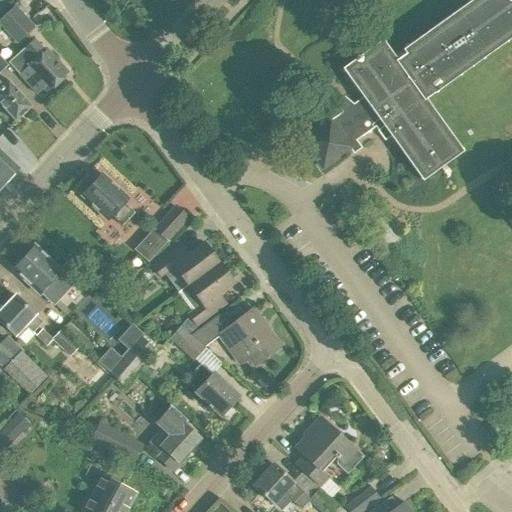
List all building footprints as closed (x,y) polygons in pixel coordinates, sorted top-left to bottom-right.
[(511,0),(471,0),(402,49),(402,51),(395,56),(383,39),(355,59),(354,58),(341,67),(362,98),(353,104),(342,95),(334,104),(341,113),(331,120),(331,119),(302,140),(322,168),(349,149),(353,154),(361,148),(355,140),(374,127),(377,130),(376,130),(383,141),(390,136),(422,181),(463,152),(425,99),(511,37),(511,0)] [(0,26),(16,44),(35,27),(15,5),(0,18),(0,26)] [(43,50),(33,38),(21,49),(32,61),(25,67),(47,91),(67,73),(45,49),(43,50)] [(1,84),(0,82),(0,104),(15,120),(32,104),(8,78),(1,84)] [(0,187),(17,168),(0,152),(0,187)] [(121,226),(134,213),(124,204),(128,199),(102,176),(82,197),(107,221),(111,217),(121,226)] [(166,242),(189,218),(175,205),(152,229),(166,242)] [(384,252),(400,240),(381,215),(365,227),(384,252)] [(189,286),(219,264),(205,244),(184,259),(177,250),(153,267),(161,278),(175,268),(189,286)] [(56,269),(34,248),(14,270),(40,295),(53,308),(79,278),(62,262),(56,269)] [(234,284),(219,264),(189,286),(178,294),(192,312),(189,315),(196,326),(220,308),(213,299),(234,284)] [(116,303),(125,315),(138,306),(129,294),(116,303)] [(31,333),(42,322),(36,316),(16,297),(0,313),(0,323),(15,338),(25,327),(31,333)] [(233,325),(223,312),(190,337),(203,348),(217,337),(234,360),(244,352),(254,365),(281,346),(253,310),(233,325)] [(193,360),(203,349),(203,348),(190,337),(189,335),(193,331),(184,320),(168,339),(193,360)] [(80,346),(61,328),(51,338),(41,329),(34,336),(45,347),(51,340),(69,357),(80,346)] [(0,342),(0,366),(0,367),(19,348),(7,336),(0,342)] [(144,365),(127,349),(120,357),(110,348),(97,362),(124,386),(144,365)] [(97,392),(111,378),(81,349),(67,364),(97,392)] [(11,378),(28,395),(47,376),(34,364),(30,359),(11,378)] [(212,376),(199,364),(184,380),(197,392),(195,395),(221,417),(239,397),(213,374),(212,376)] [(180,465),(189,455),(188,454),(201,439),(184,424),(186,421),(170,405),(153,424),(169,438),(160,447),(162,449),(155,456),(173,472),(180,464),(180,465)] [(347,475),(363,457),(356,451),(320,418),(309,430),(311,431),(295,449),(303,457),(295,466),(319,487),(328,478),(321,472),(335,457),(336,458),(336,465),(347,475)] [(90,439),(89,441),(114,454),(133,463),(143,444),(99,422),(98,423),(97,425),(90,439)] [(4,426),(0,430),(0,448),(3,451),(16,437),(4,426)] [(69,443),(89,453),(93,444),(73,435),(69,443)] [(309,498),(293,483),(273,465),(254,487),(273,505),(283,494),(300,510),(308,501),(319,511),(332,511),(338,506),(318,488),(309,498)] [(332,475),(324,486),(338,497),(346,486),(332,475)] [(126,511),(135,495),(102,477),(82,511),(126,511)] [(347,511),(361,511),(379,499),(370,487),(343,507),(347,511)] [(410,511),(404,503),(391,511),(381,511),(377,505),(367,511),(410,511)]
